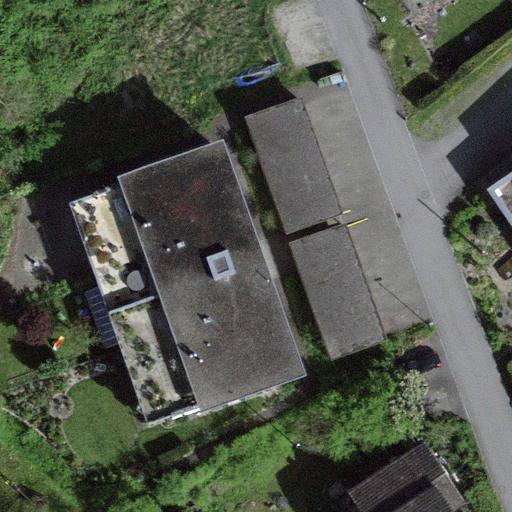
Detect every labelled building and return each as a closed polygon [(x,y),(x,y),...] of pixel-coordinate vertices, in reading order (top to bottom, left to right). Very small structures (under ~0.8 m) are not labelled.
[(243,123),(283,236),(338,217),(298,103),(243,123)] [(143,350),(169,423),(296,378),(217,153),(90,198),(116,272),(93,280),(96,292),(120,283),(139,338),(116,347),(120,358),(143,350)] [(511,176),(491,191),(511,222),(511,176)] [(287,249),(327,362),(382,343),(342,230),(287,249)] [(439,511),(434,504),(449,494),(423,456),(354,502),(360,511),(439,511)]
